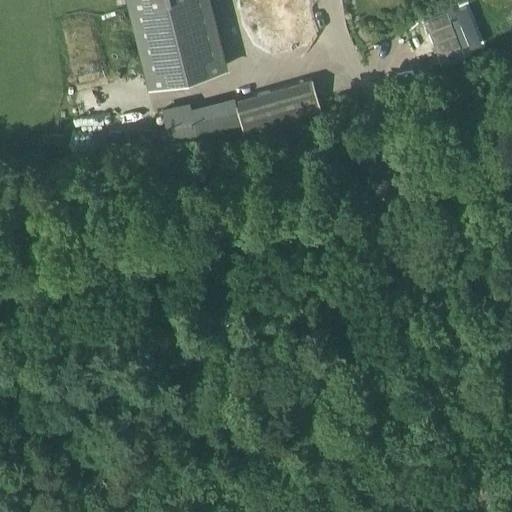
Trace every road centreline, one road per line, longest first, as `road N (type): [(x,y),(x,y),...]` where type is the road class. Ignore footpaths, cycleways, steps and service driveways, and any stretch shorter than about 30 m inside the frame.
road 1 (unclassified): [(0,267),(354,201),(511,136)]
road 2 (track): [(354,201),(359,253),(239,511)]
